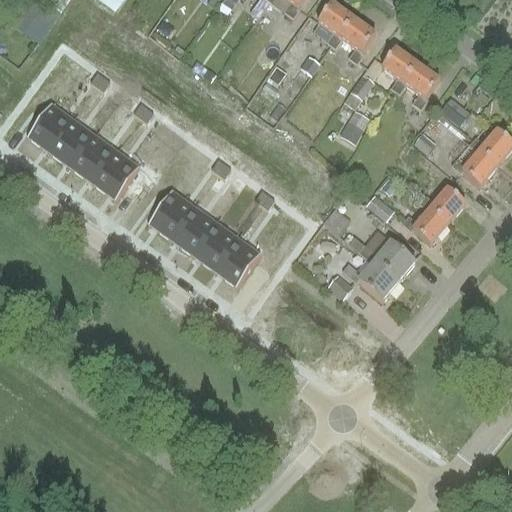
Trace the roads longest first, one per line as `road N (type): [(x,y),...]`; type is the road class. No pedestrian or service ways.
road 1 (unclassified): [(342,418),(0,169)]
road 2 (residential): [(233,511),(0,341)]
road 3 (residential): [(511,223),(342,418)]
road 4 (residential): [(511,81),(399,0)]
road 5 (residential): [(342,418),(252,511)]
road 6 (residential): [(448,488),(342,418)]
